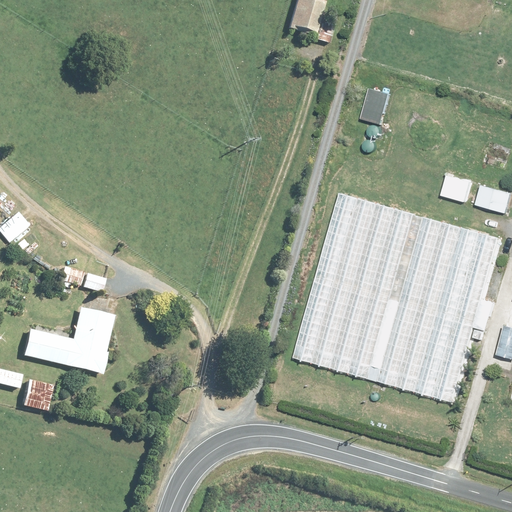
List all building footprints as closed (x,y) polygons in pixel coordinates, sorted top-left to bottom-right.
[(293,0),(285,27),(311,35),(310,40),(331,46),(336,28),(317,23),(323,0),(293,0)] [(391,94),(370,88),(361,119),(382,125),(391,94)] [(370,125),(368,126),(367,128),(366,129),(365,131),(364,132),(364,134),(364,136),(365,137),(365,139),(366,141),(367,142),(369,143),(370,144),(372,144),(374,144),(376,144),(377,144),(379,143),(380,142),(382,141),(383,140),(383,138),(384,137),(384,135),(384,133),(384,131),(383,130),(382,128),(381,127),(380,126),(378,125),(376,125),(375,124),(373,124),(371,125),(370,125)] [(511,195),(481,185),(474,205),(505,215),(511,195)] [(501,240),(339,194),(292,360),(454,406),(476,326),(486,329),(494,302),(484,299),(501,240)] [(0,205),(2,204),(0,201),(0,235),(7,243),(27,226),(16,213),(10,218),(0,206),(0,205)] [(31,245),(24,238),(15,246),(23,253),(31,245)] [(62,283),(61,286),(73,289),(74,286),(78,287),(82,273),(61,268),(58,282),(62,283)] [(85,274),(80,288),(99,294),(104,280),(85,274)] [(113,316),(77,308),(70,340),(26,330),(20,358),(100,375),(113,316)] [(511,327),(504,325),(497,356),(511,359),(511,327)] [(0,370),(0,385),(18,390),(21,376),(0,370)] [(46,411),(50,386),(25,381),(20,406),(46,411)]
